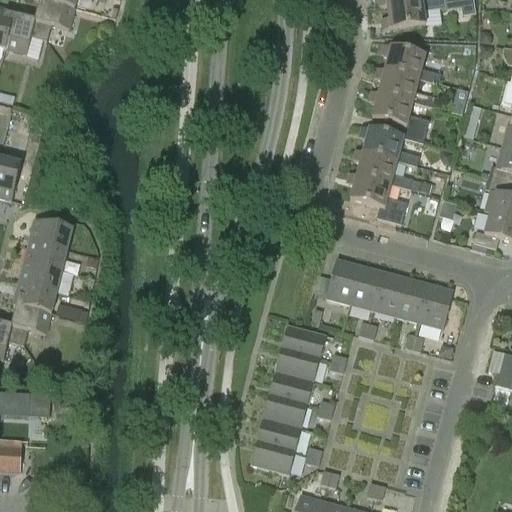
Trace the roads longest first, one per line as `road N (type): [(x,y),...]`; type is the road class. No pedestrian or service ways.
road 1 (residential): [(506,284),(311,226),(351,43),(349,0)]
road 2 (tertiary): [(205,329),(257,186),(278,88),(280,0)]
road 3 (tertiary): [(224,0),(205,329)]
road 4 (residential): [(429,511),(484,309),(506,284)]
